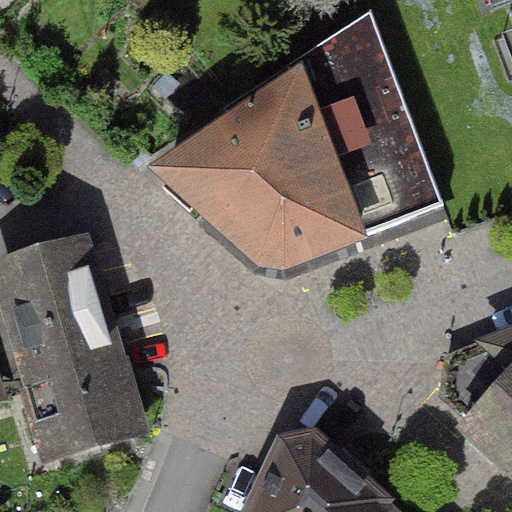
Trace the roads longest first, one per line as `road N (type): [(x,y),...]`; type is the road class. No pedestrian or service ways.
road 1 (residential): [(103,177),(303,352)]
road 2 (residential): [(303,352),(501,511)]
road 3 (residential): [(511,272),(303,352)]
road 4 (residential): [(303,352),(223,399),(201,430),(169,511)]
road 5 (residential): [(0,85),(103,177)]
road 6 (residential): [(0,241),(103,177)]
